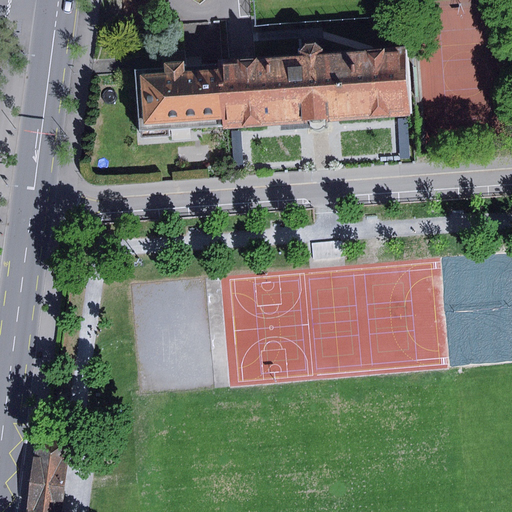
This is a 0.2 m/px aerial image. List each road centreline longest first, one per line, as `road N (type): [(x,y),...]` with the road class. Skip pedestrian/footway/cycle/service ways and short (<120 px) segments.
road 1 (residential): [(511,177),(31,207)]
road 2 (primary): [(31,207),(0,447)]
road 3 (primary): [(57,8),(31,207)]
